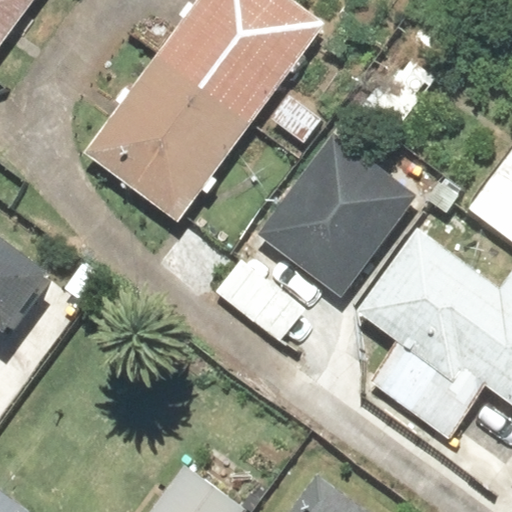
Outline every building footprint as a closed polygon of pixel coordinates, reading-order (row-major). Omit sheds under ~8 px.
[(0,0),(0,58),(42,0),(207,0),(85,166),(179,235),(335,22),(305,0),(0,0)] [(329,138),(252,247),(341,310),(418,200),(329,138)] [(511,163),(470,223),(511,253),(511,163)] [(394,351),(367,390),(450,448),(486,396),(511,414),(511,280),(497,302),(410,241),(353,322),(394,351)] [(0,349),(1,350),(45,290),(0,256),(0,349)] [(240,265),(214,302),(279,347),(304,311),(240,265)] [(245,511),(184,467),(150,511),(245,511)] [(346,511),(322,493),(307,511),(346,511)] [(0,511),(18,511),(0,498),(0,511)]
